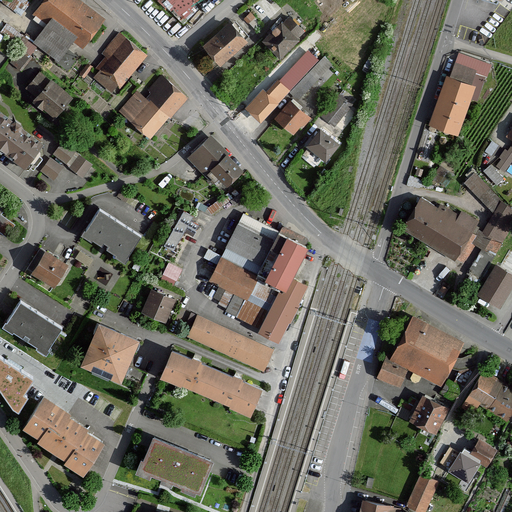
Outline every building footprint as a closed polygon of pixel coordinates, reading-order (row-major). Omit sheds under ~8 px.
[(44,24),(32,40),(57,59),(73,38),(83,45),(102,19),(76,0),(42,0),(31,15),(44,24)] [(170,0),(178,13),(198,1),(197,0),(170,0)] [(264,41),(280,58),(304,37),(288,19),(264,41)] [(219,63),(247,39),(231,21),(203,45),(219,63)] [(119,88),(146,54),(119,31),(101,53),(107,58),(97,70),(119,88)] [(5,36),(0,41),(0,50),(6,55),(15,45),(5,36)] [(281,74),(289,83),(295,77),(306,88),(333,62),(324,53),(320,57),(310,46),(281,74)] [(54,117),(73,95),(52,77),(49,80),(39,72),(26,87),(36,96),(33,99),(54,117)] [(457,134),(476,85),(447,74),(428,123),(457,134)] [(152,137),(185,97),(162,77),(146,96),(138,89),(120,110),(152,137)] [(263,88),(246,105),(262,121),(291,91),(280,80),(268,93),(263,88)] [(334,124),(350,102),(336,92),(320,114),(334,124)] [(292,100),(276,117),(294,134),(310,117),(292,100)] [(0,111),(0,148),(25,166),(43,142),(0,111)] [(321,128),(307,144),(326,160),(340,144),(321,128)] [(227,185),(243,170),(211,136),(188,158),(204,175),(211,169),(227,185)] [(66,164),(76,150),(63,141),(54,155),(66,164)] [(83,178),(93,164),(80,155),(70,169),(83,178)] [(50,158),(40,170),(52,181),(62,168),(50,158)] [(502,178),(490,165),(484,171),(495,184),(502,178)] [(511,211),(474,173),(464,184),(491,212),(473,244),(494,257),(511,217),(511,211)] [(212,212),(229,198),(225,192),(207,206),(212,212)] [(457,216),(420,195),(400,229),(454,261),(478,221),(461,211),(457,216)] [(0,199),(0,232),(6,237),(14,226),(0,216),(8,205),(0,199)] [(166,238),(176,244),(187,225),(194,229),(201,218),(184,208),(166,238)] [(123,260),(139,236),(99,209),(83,233),(123,260)] [(292,277),(308,245),(243,213),(210,280),(268,309),(257,331),(278,341),(306,284),(292,277)] [(208,245),(204,254),(215,259),(219,250),(208,245)] [(52,286),(67,264),(46,250),(31,272),(52,286)] [(169,259),(162,273),(176,280),(182,266),(169,259)] [(500,307),(511,287),(511,273),(497,264),(479,294),(500,307)] [(166,321),(175,298),(152,288),(143,311),(166,321)] [(46,352),(62,327),(20,300),(4,325),(46,352)] [(262,371),(272,349),(197,315),(187,337),(262,371)] [(440,384),(463,342),(413,316),(391,358),(440,384)] [(121,382),(139,339),(98,322),(80,365),(121,382)] [(248,415),(260,388),(171,349),(159,376),(248,415)] [(34,381),(0,358),(0,392),(13,411),(19,415),(28,399),(24,396),(34,381)] [(385,358),(377,375),(400,386),(408,368),(385,358)] [(511,409),(511,386),(484,370),(467,399),(505,421),(511,409)] [(444,394),(452,398),(459,384),(452,380),(444,394)] [(436,431),(449,406),(423,393),(410,417),(436,431)] [(82,478),(102,445),(86,435),(89,430),(71,419),(74,414),(43,397),(22,432),(39,442),(37,446),(65,462),(62,467),(82,478)] [(200,496),(214,463),(153,438),(143,462),(141,461),(136,475),(150,481),(152,477),(162,481),(160,485),(172,489),(173,486),(182,490),(181,492),(195,498),(197,495),(200,496)] [(487,467),(497,450),(479,440),(471,453),(464,449),(450,471),(468,481),(479,462),(487,467)] [(423,511),(438,481),(421,474),(407,504),(423,511)] [(416,511),(362,498),(359,511),(416,511)]
